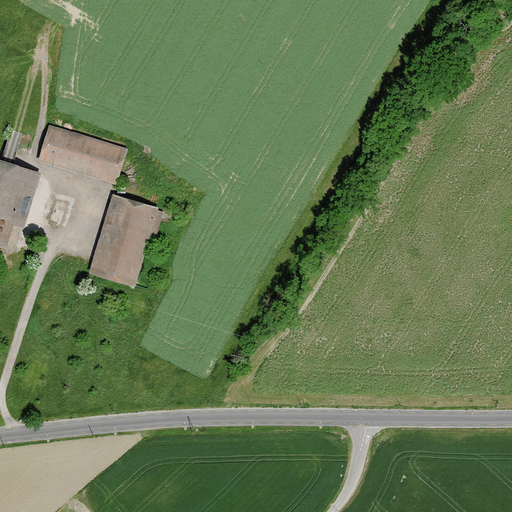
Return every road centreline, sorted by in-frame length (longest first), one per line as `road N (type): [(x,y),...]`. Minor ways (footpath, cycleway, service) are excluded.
road 1 (unknown): [(511,2),(442,73),(296,315),(207,417)]
road 2 (tertiary): [(0,436),(158,419),(369,417)]
road 3 (track): [(47,27),(32,164),(0,155)]
road 4 (tertiary): [(369,417),(511,418)]
